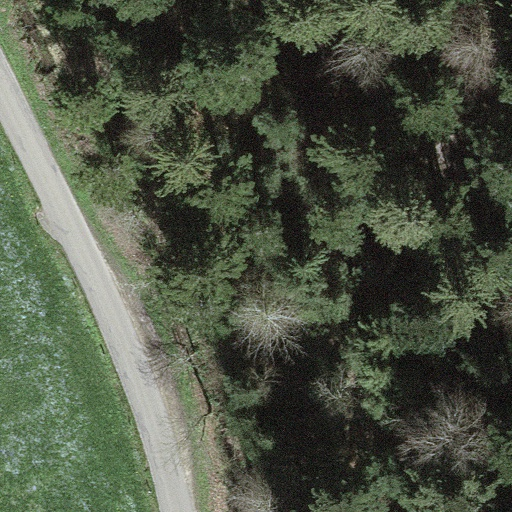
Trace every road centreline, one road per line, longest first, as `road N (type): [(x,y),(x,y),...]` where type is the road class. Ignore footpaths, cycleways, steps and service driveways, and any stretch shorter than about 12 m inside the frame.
road 1 (unclassified): [(0,82),(101,291),(177,511)]
road 2 (track): [(511,201),(267,0)]
